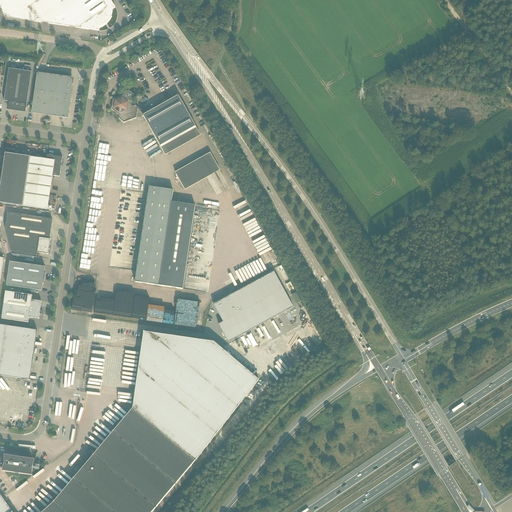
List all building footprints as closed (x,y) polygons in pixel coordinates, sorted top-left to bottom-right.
[(81,29),(89,30),(99,31),(99,28),(101,27),(102,26),(103,26),(104,25),(105,24),(106,23),(107,22),(108,21),(109,20),(109,19),(110,18),(111,17),(111,15),(112,13),(112,11),(112,9),(115,8),(110,0),(2,0),(7,7),(33,10),(32,20),(81,28),(81,29)] [(17,110),(25,111),(26,104),(27,105),(31,72),(9,69),(5,96),(4,101),(9,102),(8,109),(15,110),(15,109),(18,109),(17,110)] [(32,112),(67,118),(73,79),(62,77),(37,74),(32,112)] [(113,99),(111,109),(119,116),(119,118),(124,122),(136,118),(137,109),(144,115),(143,116),(160,146),(195,127),(178,96),(146,114),(135,105),(135,103),(133,101),(134,95),(129,91),(123,93),(123,96),(113,99)] [(158,100),(143,106),(145,111),(159,105),(158,100)] [(5,153),(0,190),(0,202),(23,206),(43,209),(47,210),(52,176),(60,177),(62,157),(57,156),(48,155),(35,153),(35,158),(30,157),(15,155),(16,150),(6,149),(5,153)] [(210,153),(174,171),(183,189),(219,171),(210,153)] [(171,202),(173,190),(149,187),(135,282),(159,286),(183,289),(195,206),(171,202)] [(5,228),(11,254),(37,258),(37,253),(48,254),(50,239),(49,239),(52,219),(7,213),(5,228)] [(273,251),(268,254),(273,262),(277,260),(273,251)] [(44,284),(45,274),(44,274),(45,267),(10,262),(6,286),(42,291),(43,284),(44,284)] [(219,325),(228,342),(293,307),(274,272),(214,305),(223,322),(219,325)] [(1,319),(28,323),(29,317),(39,319),(41,301),(31,300),(32,295),(5,292),(1,319)] [(140,315),(139,322),(153,324),(153,319),(152,319),(153,315),(158,316),(158,311),(142,309),(141,315),(140,315)] [(0,325),(0,375),(30,380),(37,331),(0,325)] [(12,511),(0,494),(0,511),(152,511),(195,461),(258,380),(214,342),(144,332),(133,408),(54,502),(42,511),(12,511)] [(4,470),(31,474),(33,461),(6,457),(4,470)]
